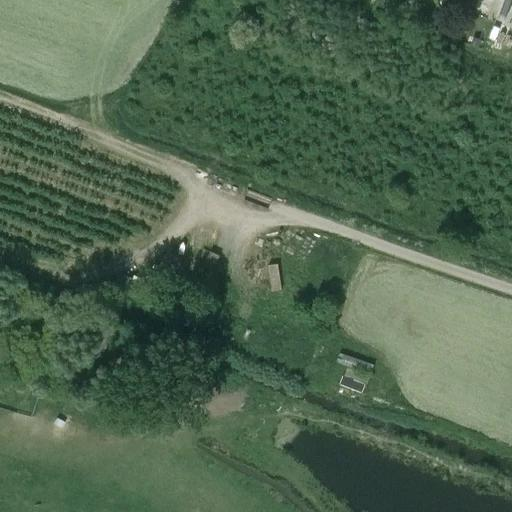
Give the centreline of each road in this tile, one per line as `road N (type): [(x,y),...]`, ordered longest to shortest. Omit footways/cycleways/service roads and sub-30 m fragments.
road 1 (track): [(0,383),(25,394),(62,302),(155,252),(184,223),(203,180)]
road 2 (track): [(203,180),(92,134),(115,47),(145,0)]
